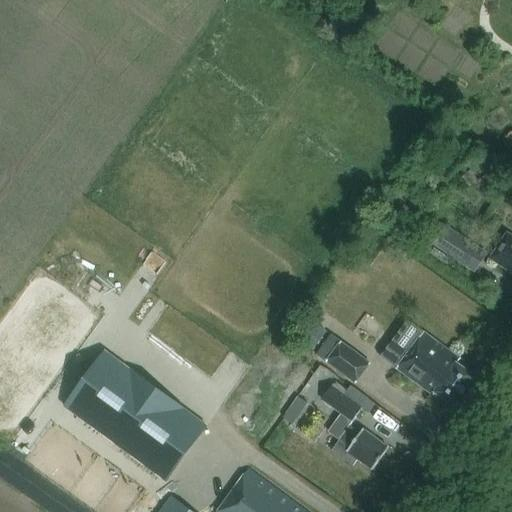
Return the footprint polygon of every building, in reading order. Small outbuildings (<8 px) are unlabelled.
[(410,209),(403,205),(394,218),(401,223),(410,209)] [(476,273),(488,254),(444,225),(431,245),(476,273)] [(511,235),(507,232),(492,256),(511,268),(511,235)] [(431,254),(447,265),(451,260),(435,248),(431,254)] [(326,334),(319,329),(305,319),(294,335),(316,350),(326,334)] [(477,375),(459,361),(461,358),(426,331),(396,370),(432,397),(436,391),(454,405),(477,375)] [(316,356),(356,383),(370,362),(331,335),(316,356)] [(65,407),(166,481),(207,426),(106,352),(65,407)] [(322,400),(352,422),(362,409),(343,395),(346,391),(335,382),(322,400)] [(299,396),(284,418),(293,425),(308,403),(299,396)] [(351,427),(341,440),(333,451),(343,459),(348,452),(374,471),(390,449),(364,430),(361,434),(351,427)] [(307,511),(250,470),(218,511),(307,511)] [(190,511),(170,497),(159,511),(190,511)]
